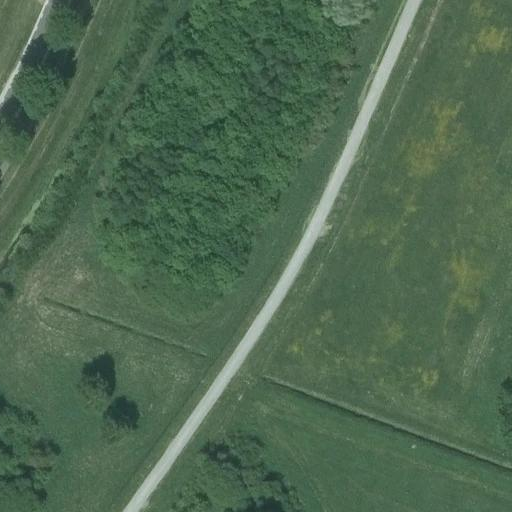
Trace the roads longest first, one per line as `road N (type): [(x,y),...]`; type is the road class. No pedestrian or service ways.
road 1 (track): [(114,0),(46,142),(0,216)]
road 2 (tertiary): [(0,122),(57,0)]
